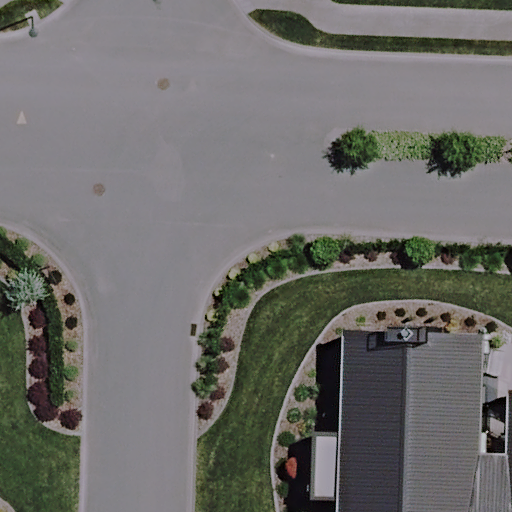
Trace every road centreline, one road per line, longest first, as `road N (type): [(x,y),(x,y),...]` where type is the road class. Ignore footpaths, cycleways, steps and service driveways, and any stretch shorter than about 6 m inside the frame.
road 1 (residential): [(511,206),(148,192)]
road 2 (residential): [(152,81),(511,95)]
road 3 (residential): [(142,511),(148,192)]
road 4 (residential): [(0,75),(152,81)]
road 5 (residential): [(148,192),(0,186)]
